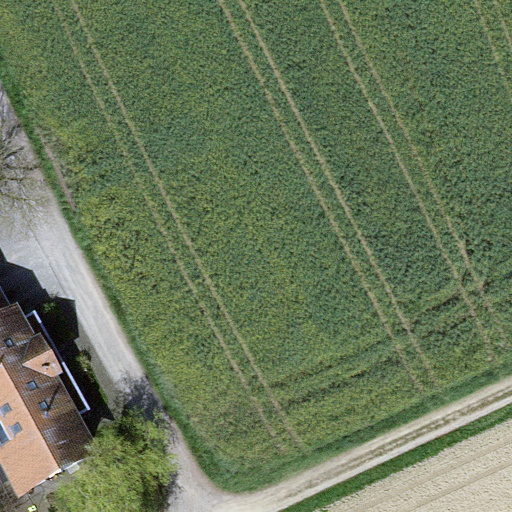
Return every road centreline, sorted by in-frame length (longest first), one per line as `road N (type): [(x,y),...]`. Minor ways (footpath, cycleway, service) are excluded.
road 1 (track): [(204,511),(0,119)]
road 2 (track): [(258,511),(511,397)]
